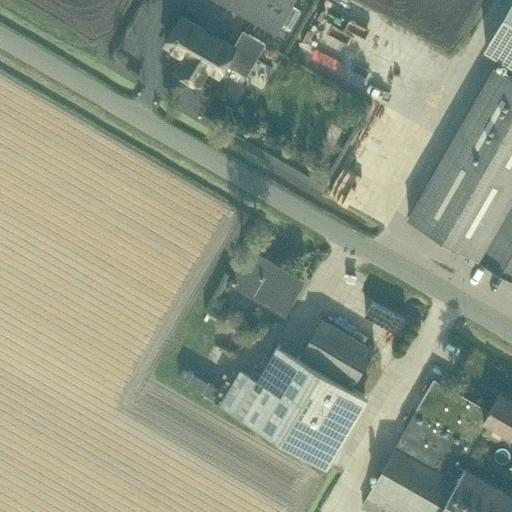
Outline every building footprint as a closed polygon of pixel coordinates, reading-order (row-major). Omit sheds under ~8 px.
[(219,0),(278,33),(295,0),(219,0)] [(511,1),(486,47),(511,62),(507,71),(497,65),(410,218),(511,276),(511,1)] [(234,46),(206,28),(180,13),(163,44),(184,56),(177,70),(201,84),(217,57),(248,75),(267,42),(244,28),(234,46)] [(446,82),(453,63),(444,60),(437,79),(446,82)] [(252,249),(232,283),(285,314),(301,287),(276,272),(280,266),(252,249)] [(421,321),(427,306),(402,296),(396,311),(421,321)] [(354,386),(376,348),(324,316),(301,355),(278,341),(258,375),(242,366),(221,401),(329,466),(371,397),(354,386)] [(511,511),(511,489),(511,490),(464,463),(486,422),(511,435),(511,400),(499,394),(491,409),(436,379),(370,497),(368,496),(363,506),(373,511),(385,511),(388,508),(395,511),(511,511)]
